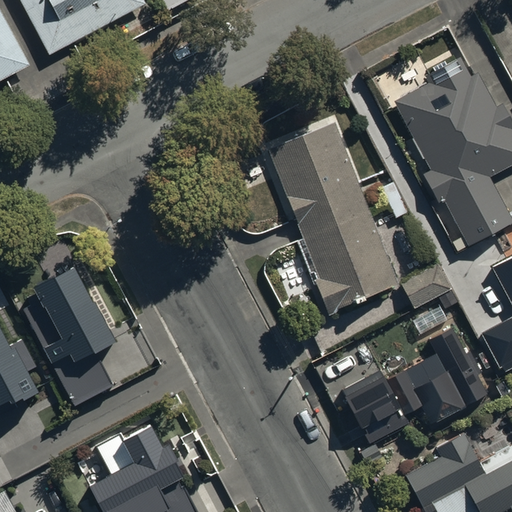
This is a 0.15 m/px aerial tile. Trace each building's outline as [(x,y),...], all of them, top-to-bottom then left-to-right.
[(20,0),(50,52),(141,0),(20,0)] [(0,78),(28,64),(0,11),(0,78)] [(432,77),(393,99),(431,167),(422,171),(438,200),(444,196),(469,241),(511,217),(487,173),(511,159),(511,126),(511,125),(511,121),(500,100),(494,103),(476,69),(469,73),(458,53),(428,70),(432,77)] [(335,306),(397,281),(333,120),(267,146),(318,275),(314,277),(329,313),(337,310),(335,306)] [(511,315),(483,331),(500,364),(511,357),(511,251),(490,264),(511,305),(511,315)] [(437,261),(400,279),(411,303),(449,286),(437,261)] [(116,341),(77,263),(35,285),(39,293),(22,301),(75,406),(116,386),(99,350),(116,341)] [(0,419),(20,410),(16,402),(39,389),(0,314),(0,419)] [(430,425),(488,394),(453,328),(429,340),(436,353),(386,380),(381,369),(342,389),(370,443),(408,423),(404,416),(421,407),(430,425)] [(199,511),(180,474),(184,472),(168,441),(162,444),(150,420),(120,435),(132,459),(89,481),(104,511),(106,511),(110,510),(111,511),(199,511)] [(432,499),(438,511),(507,511),(511,510),(511,440),(479,458),(464,429),(435,445),(439,453),(404,471),(422,504),(432,499)]
